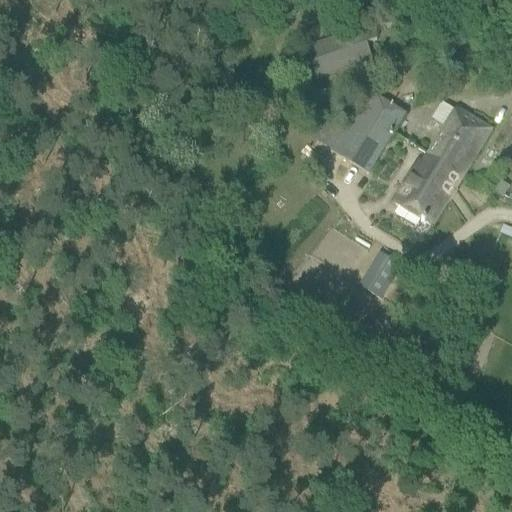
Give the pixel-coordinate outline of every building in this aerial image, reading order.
[(367,30),(306,50),(310,60),(315,74),(375,53),(367,30)] [(367,94),(345,129),(392,136),(404,116),(367,94)] [(428,158),(460,178),(488,132),(456,113),(445,131),(428,158)] [(345,129),(330,153),(368,176),(392,136),(345,129)] [(460,178),(428,158),(422,168),(418,165),(393,205),(430,228),(460,178)] [(496,181),(490,192),(501,198),(507,187),(496,181)]
